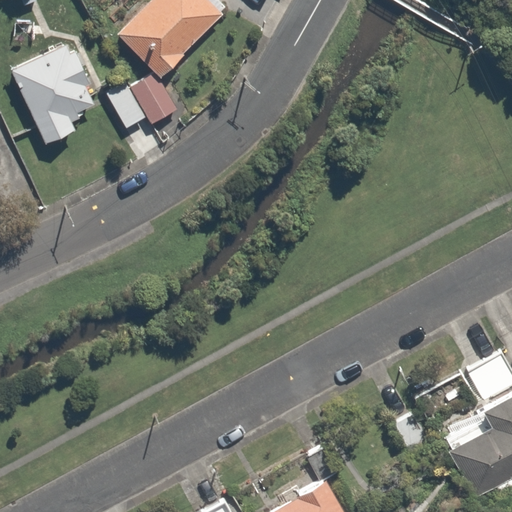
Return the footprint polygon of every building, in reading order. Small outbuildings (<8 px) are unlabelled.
[(218,0),(141,0),(115,26),(159,71),(225,7),(218,0)] [(102,96),(70,32),(5,65),(41,138),(75,121),(70,111),(102,96)] [(159,71),(131,86),(145,111),(151,123),(179,108),(159,71)] [(129,83),(125,75),(104,86),(124,123),(145,111),(131,86),(129,83)] [(490,353),(462,370),(480,399),(508,383),(490,353)] [(511,388),(480,407),(488,420),(443,446),(480,509),(511,490),(511,388)] [(427,439),(412,411),(385,426),(401,454),(427,439)] [(344,511),(320,470),(250,511),(249,511),(344,511)] [(466,511),(457,496),(430,511),(466,511)] [(235,511),(228,498),(202,511),(235,511)]
